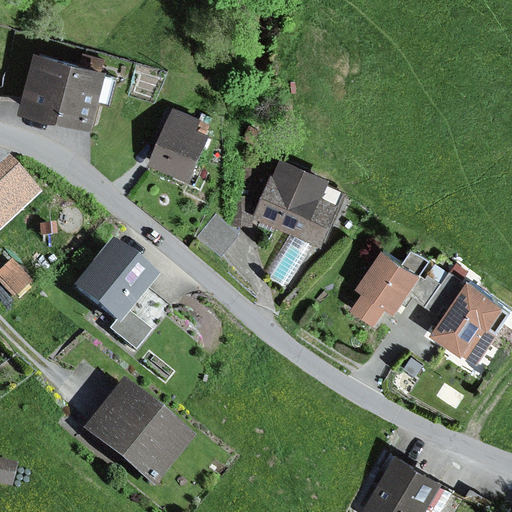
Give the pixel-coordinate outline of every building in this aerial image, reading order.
[(43,56),(27,116),(99,136),(116,75),(43,56)] [(209,123),(178,113),(160,171),(204,185),(216,145),(203,141),(209,123)] [(332,177),(287,157),(262,214),(324,241),(342,201),(325,194),(332,177)] [(0,222),(35,189),(7,160),(0,167),(0,222)] [(157,276),(114,240),(76,286),(119,322),(157,276)] [(431,283),(386,253),(363,287),(408,317),(431,283)] [(16,255),(0,270),(0,273),(19,294),(37,277),(16,255)] [(511,330),(511,310),(472,286),(439,339),(488,369),(511,330)] [(192,437),(127,382),(88,428),(153,483),(192,437)] [(435,511),(452,487),(404,456),(367,511),(435,511)] [(21,474),(0,468),(0,488),(16,493),(21,474)]
